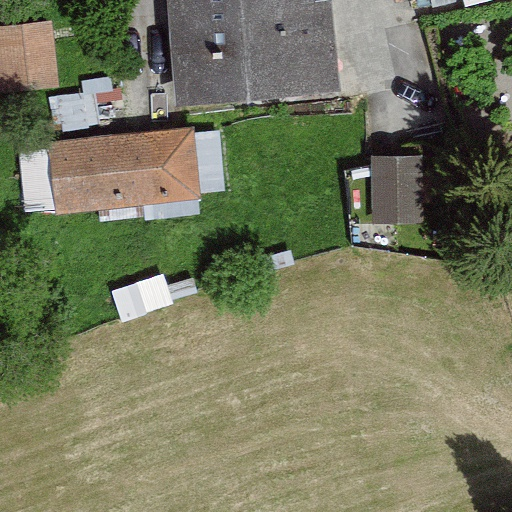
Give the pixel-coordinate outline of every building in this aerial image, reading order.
[(308,9),(307,0),(163,0),(170,113),(334,103),(328,8),(308,9)] [(486,0),(388,0),(390,9),(426,0),(466,0),(467,5),(486,0)] [(0,96),(50,93),(46,25),(0,27),(0,96)] [(192,204),(186,133),(43,146),(50,217),(192,204)] [(428,148),(373,148),(372,220),(427,221),(428,148)]
